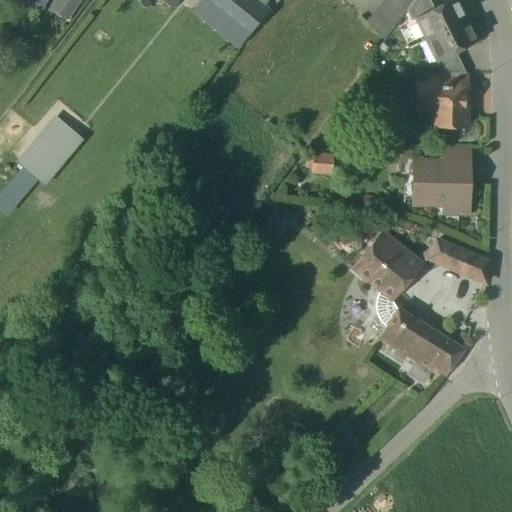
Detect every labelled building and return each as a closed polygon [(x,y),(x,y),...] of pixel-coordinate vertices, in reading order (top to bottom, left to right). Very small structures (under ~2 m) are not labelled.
[(23,0),(22,3),(39,15),(49,0),(23,0)] [(82,1),(81,0),(55,0),(50,8),(68,21),(82,1)] [(177,0),(160,0),(171,8),(178,0),(177,0)] [(254,0),(204,0),(203,1),(247,36),(267,11),(262,6),(254,0)] [(385,0),(366,23),(385,39),(396,24),(406,11),(413,0),(385,0)] [(413,0),(406,11),(411,21),(416,19),(416,18),(434,9),(429,0),(413,0)] [(437,61),(438,62),(455,53),(476,43),(469,30),(467,30),(464,23),(465,22),(465,21),(464,20),(462,21),(459,13),(461,12),(454,0),(452,0),(434,9),(416,18),(416,19),(427,40),(437,61)] [(247,36),(203,1),(193,14),(236,49),(247,36)] [(428,65),(433,63),(437,61),(427,40),(418,44),(428,65)] [(433,63),(439,74),(430,74),(430,86),(466,86),(466,74),(455,53),(438,62),(437,61),(433,63)] [(433,126),(465,126),(465,108),(463,108),(464,92),(466,92),(466,86),(430,86),(417,85),(417,92),(413,94),(413,100),(417,103),(417,109),(433,110),(433,126)] [(56,118),(50,125),(63,136),(69,129),(56,118)] [(68,141),(63,136),(50,125),(24,155),(42,171),(68,141)] [(83,141),(69,129),(63,136),(68,141),(42,171),(24,155),(17,164),(44,187),(83,141)] [(464,167),(469,167),(469,148),(446,148),(446,166),(464,166),(464,167)] [(314,172),(325,173),(326,157),(315,156),(315,160),(307,159),(306,167),(314,168),(314,172)] [(445,214),(463,215),(464,167),(464,166),(446,166),(418,165),(417,202),(445,202),(445,214)] [(278,215),(278,226),(294,225),(294,214),(278,215)] [(351,268),(380,291),(391,300),(421,265),(415,260),(382,233),(351,268)] [(436,241),(431,253),(428,259),(484,282),(485,262),(481,260),(482,256),(471,251),(469,255),(436,241)] [(421,265),(428,259),(431,253),(427,251),(415,260),(421,265)] [(380,322),(386,328),(397,311),(391,300),(380,291),(376,299),(375,307),(376,315),(380,322)] [(461,351),(397,311),(386,328),(380,339),(414,360),(431,371),(443,378),(461,351)] [(338,440),(354,457),(362,450),(345,432),(338,440)]
